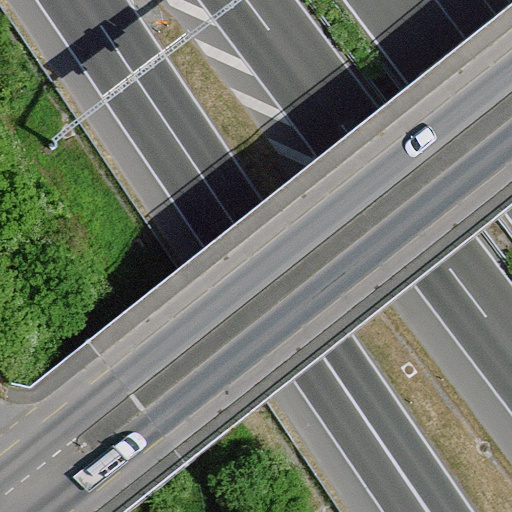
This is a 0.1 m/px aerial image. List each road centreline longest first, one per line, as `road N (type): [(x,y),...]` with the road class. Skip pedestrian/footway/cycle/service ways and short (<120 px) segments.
road 1 (tertiary): [(511,68),(70,417),(12,503)]
road 2 (tertiary): [(12,503),(111,468),(511,148)]
road 3 (motorway): [(84,0),(428,511)]
road 4 (motorway): [(245,0),(511,352)]
